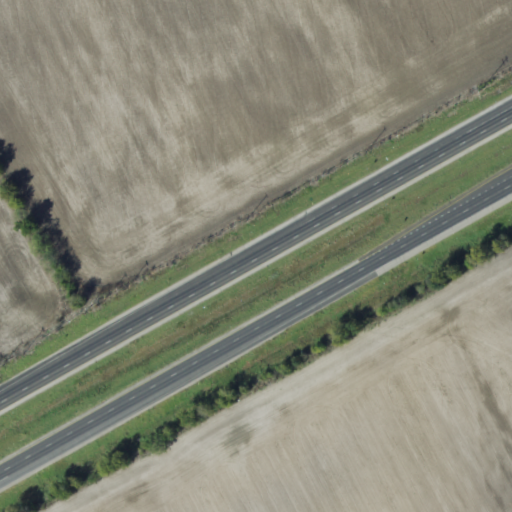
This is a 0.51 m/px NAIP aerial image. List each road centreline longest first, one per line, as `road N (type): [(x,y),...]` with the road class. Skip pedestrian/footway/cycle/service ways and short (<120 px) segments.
road 1 (trunk): [(0,483),(511,178)]
road 2 (trunk): [(511,111),(0,398)]
